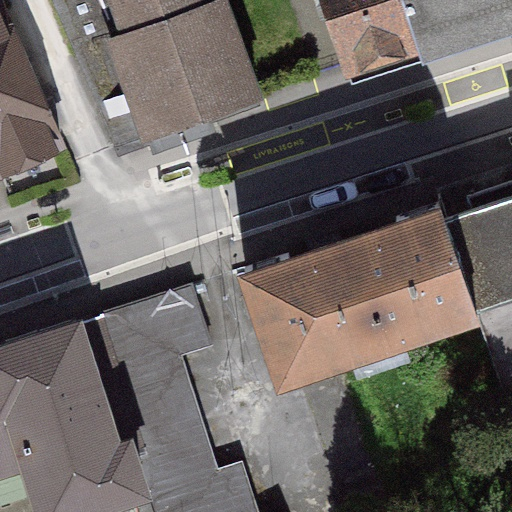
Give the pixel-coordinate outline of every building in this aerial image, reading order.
[(0,0),(0,162),(60,136),(0,0)] [(52,0),(116,145),(256,94),(220,0),(52,0)] [(416,41),(402,0),(319,0),(338,66),(416,41)] [(511,0),(402,0),(416,41),(511,9),(511,0)] [(440,200),(475,306),(511,414),(511,167),(504,170),(506,180),(440,200)] [(341,351),(475,306),(440,200),(396,214),(399,223),(338,243),(337,241),(290,259),(288,251),(245,265),(280,371),(341,351)] [(102,311),(164,511),(256,511),(240,460),(217,468),(179,352),(210,342),(190,283),(102,311)] [(0,501),(36,490),(43,511),(164,511),(102,311),(0,343),(0,501)]
